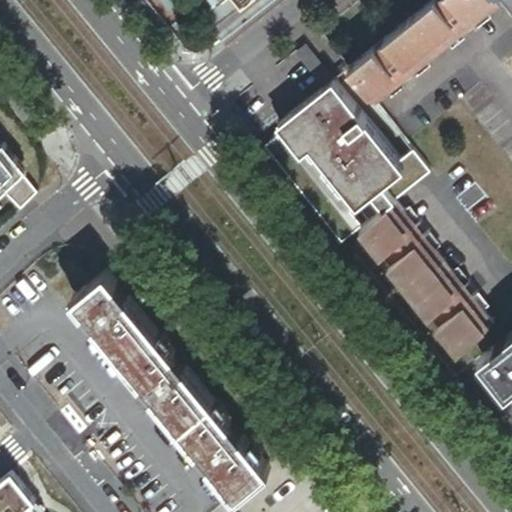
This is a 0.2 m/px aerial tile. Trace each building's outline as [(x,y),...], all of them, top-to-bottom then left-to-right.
[(215,0),(234,32),(275,0),(215,0)] [(500,1),(499,0),(432,0),(349,67),(377,101),(500,1)] [(306,43),(295,52),(323,86),(333,78),(334,77),(306,43)] [(401,160),(333,78),(323,86),(310,97),(316,104),(264,146),(343,242),(364,224),(398,197),(432,169),(416,148),(401,160)] [(0,190),(16,207),(33,191),(18,171),(22,168),(0,141),(0,190)] [(398,197),(364,224),(465,347),(498,320),(398,197)] [(269,468),(106,269),(75,295),(238,494),(269,468)] [(511,385),(511,332),(483,356),(509,388),(511,385)] [(13,470),(0,480),(0,511),(18,511),(35,499),(13,470)]
